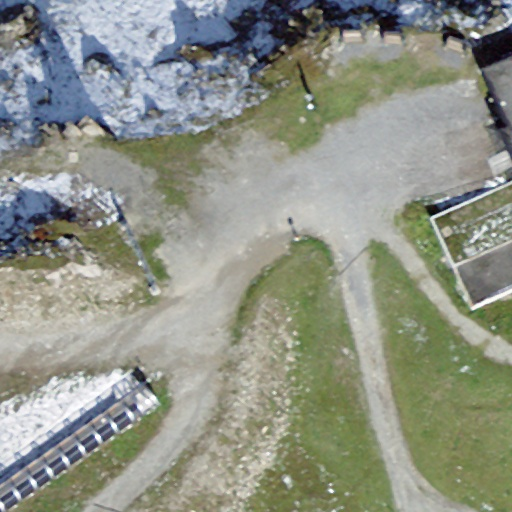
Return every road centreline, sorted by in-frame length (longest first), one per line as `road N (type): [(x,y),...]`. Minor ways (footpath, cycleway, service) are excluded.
road 1 (track): [(0,355),(107,344),(185,319),(248,225),(320,188)]
road 2 (track): [(320,188),(413,511)]
road 3 (track): [(185,319),(185,392),(159,449),(94,511)]
